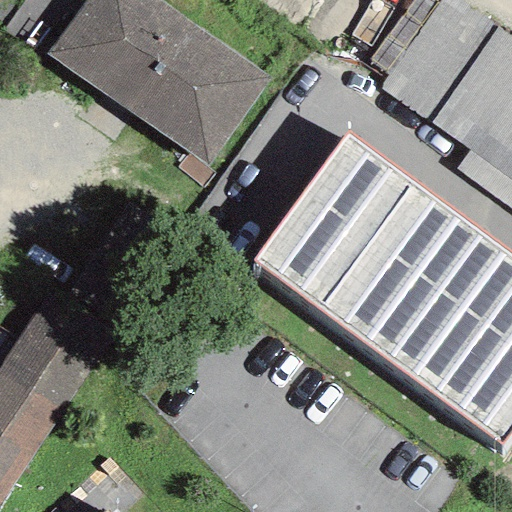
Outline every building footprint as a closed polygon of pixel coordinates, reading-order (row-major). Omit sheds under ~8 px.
[(268,79),(154,0),(83,0),(45,54),(206,166),(268,79)] [(511,33),(510,36),(457,0),(441,0),(378,88),(469,151),(456,169),(511,210),(511,33)] [(252,262),(503,443),(511,430),(511,257),(345,135),(252,262)] [(149,277),(171,219),(124,201),(102,259),(149,277)] [(0,511),(110,336),(51,291),(0,368),(0,511)]
